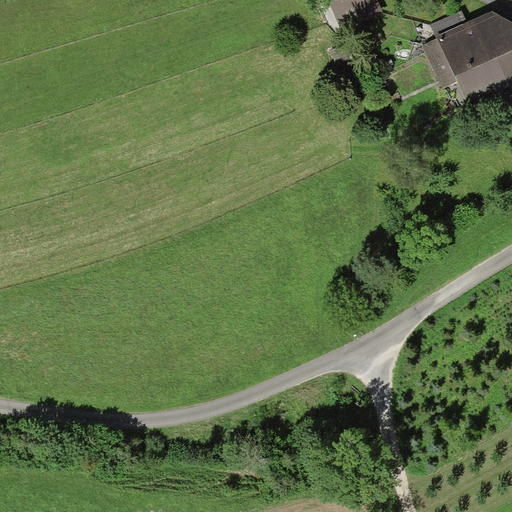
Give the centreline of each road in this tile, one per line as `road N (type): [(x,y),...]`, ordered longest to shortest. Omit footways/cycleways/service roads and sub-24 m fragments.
road 1 (unclassified): [(0,405),(114,420),(213,408),(380,336),(511,254)]
road 2 (track): [(410,511),(380,336)]
